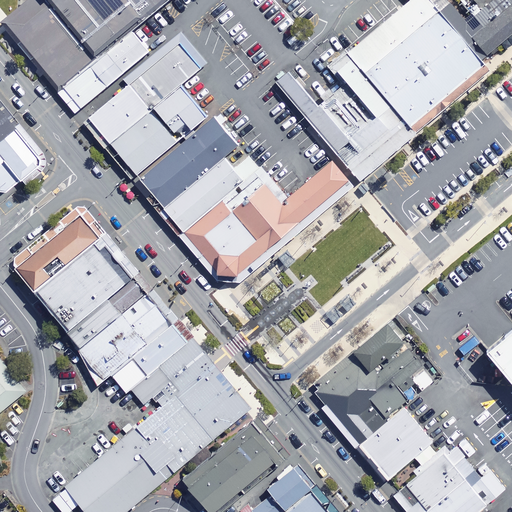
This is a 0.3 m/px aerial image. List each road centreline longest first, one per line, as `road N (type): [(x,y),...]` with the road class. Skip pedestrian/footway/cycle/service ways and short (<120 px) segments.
road 1 (residential): [(272,388),(511,184)]
road 2 (secondary): [(272,388),(85,165)]
road 3 (secondary): [(373,511),(272,388)]
road 4 (secondary): [(85,165),(0,60)]
